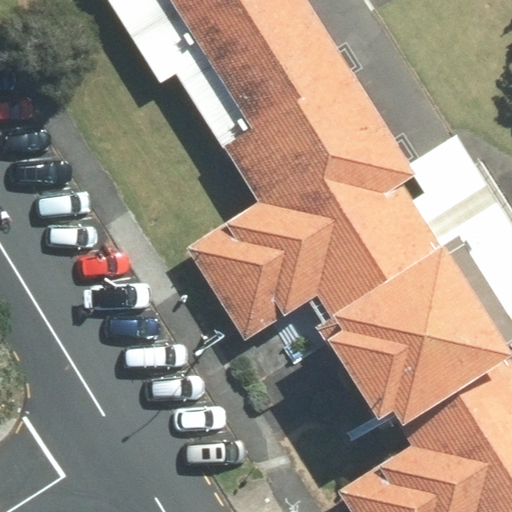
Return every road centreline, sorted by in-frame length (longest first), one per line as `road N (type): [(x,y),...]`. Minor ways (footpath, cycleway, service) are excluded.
road 1 (secondary): [(120,440),(0,245)]
road 2 (residential): [(120,440),(4,511)]
